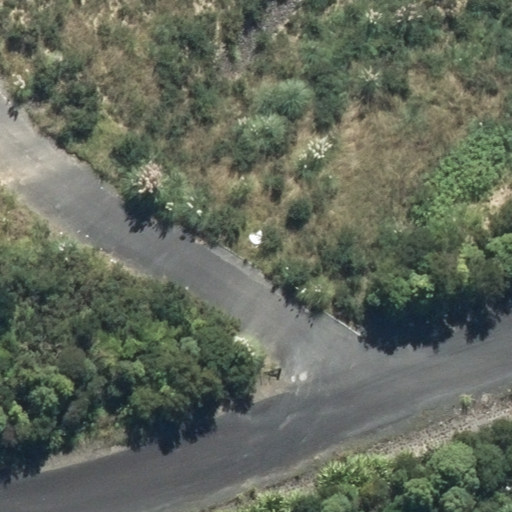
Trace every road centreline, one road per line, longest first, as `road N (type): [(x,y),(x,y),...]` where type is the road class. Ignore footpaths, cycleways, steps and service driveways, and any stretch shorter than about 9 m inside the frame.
road 1 (track): [(0,502),(511,335)]
road 2 (residential): [(366,377),(34,128),(0,91)]
